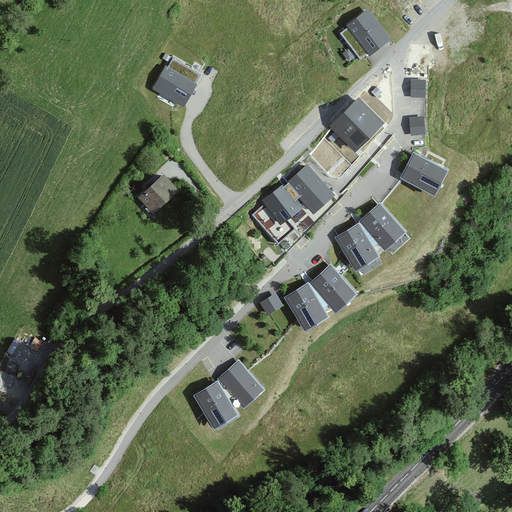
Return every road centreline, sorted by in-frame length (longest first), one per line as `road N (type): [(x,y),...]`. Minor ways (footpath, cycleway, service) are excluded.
road 1 (residential): [(398,50),(405,74),(395,151),(152,401),(109,478),(73,511)]
road 2 (unclassified): [(235,206),(70,332),(0,425)]
road 3 (unclassified): [(398,50),(235,206)]
road 4 (primary): [(511,367),(370,511)]
road 5 (residential): [(235,206),(186,135),(207,82)]
